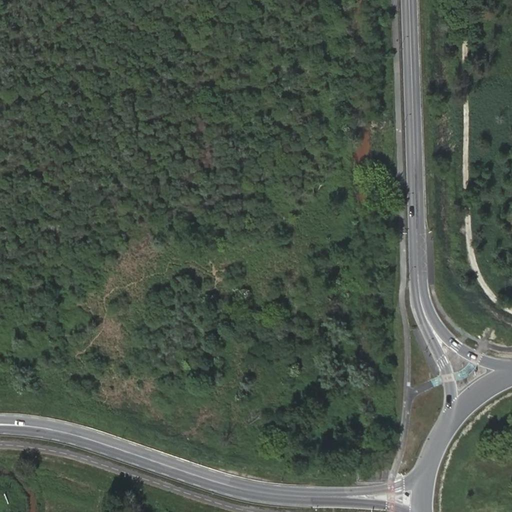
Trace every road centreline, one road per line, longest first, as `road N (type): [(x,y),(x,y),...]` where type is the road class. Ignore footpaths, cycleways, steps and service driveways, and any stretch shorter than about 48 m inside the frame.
road 1 (secondary): [(0,424),(69,432),(257,491),(356,495)]
road 2 (secondary): [(421,301),(410,0)]
road 3 (secondary): [(421,301),(449,377),(450,419)]
